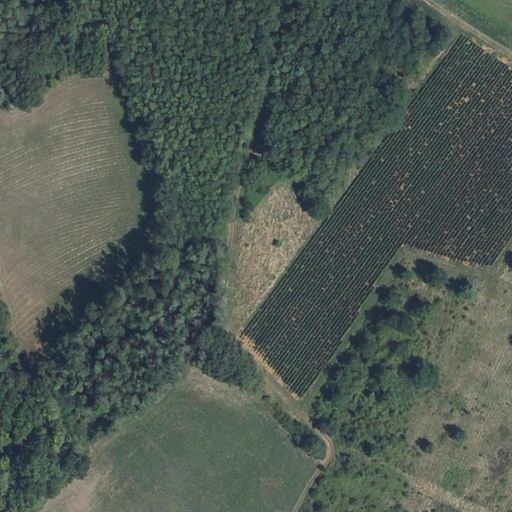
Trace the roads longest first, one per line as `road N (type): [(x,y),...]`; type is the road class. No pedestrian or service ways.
road 1 (track): [(281,0),(229,229),(225,333),(333,442),(474,511)]
road 2 (track): [(250,146),(390,237),(511,279)]
